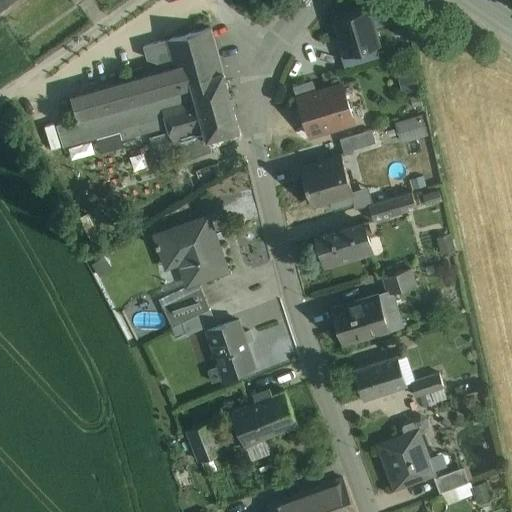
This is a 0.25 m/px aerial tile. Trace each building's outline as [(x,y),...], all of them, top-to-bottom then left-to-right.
[(0,0),(0,22),(0,21),(0,9),(12,0),(0,0)] [(369,9),(335,20),(345,53),(379,42),(369,9)] [(212,26),(168,38),(174,61),(175,64),(180,82),(191,80),(224,70),(212,26)] [(168,38),(145,45),(148,57),(165,63),(174,61),(168,38)] [(175,64),(146,72),(153,96),(182,88),(180,82),(175,64)] [(224,70),(191,80),(205,131),(207,139),(208,139),(240,130),(224,70)] [(146,72),(72,93),(79,115),(77,116),(78,117),(153,96),(146,72)] [(191,80),(180,82),(182,88),(153,96),(78,117),(69,120),(72,131),(163,106),(169,125),(170,130),(174,141),(205,131),(191,80)] [(343,83),(299,97),(310,134),(355,120),(343,83)] [(163,106),(72,131),(69,120),(57,123),(64,145),(120,130),(123,138),(141,133),(139,125),(149,122),(152,130),(169,125),(163,106)] [(420,112),(395,119),(402,140),(426,133),(420,112)] [(372,128),(341,137),(345,150),(376,141),(372,128)] [(205,131),(174,141),(170,130),(153,135),(160,158),(209,143),(208,139),(207,139),(205,131)] [(341,154),(302,166),(308,187),(309,187),(315,203),(330,198),(329,195),(349,189),(350,192),(353,191),(341,154)] [(354,188),(357,200),(371,196),(368,184),(354,188)] [(349,189),(329,195),(330,198),(333,207),(354,200),(356,208),(358,207),(353,191),(350,192),(349,189)] [(397,195),(373,202),(374,202),(370,203),(375,219),(402,211),(397,195)] [(209,215),(156,233),(159,242),(157,243),(158,246),(160,246),(163,254),(177,250),(188,283),(228,269),(209,215)] [(364,221),(318,235),(327,265),(373,251),(364,221)] [(411,266),(384,275),(390,292),(416,284),(411,266)] [(201,285),(162,304),(173,326),(183,321),(210,308),(201,285)] [(380,294),(334,308),(344,341),(390,327),(380,294)] [(210,308),(183,321),(187,332),(187,333),(215,321),(211,308),(210,308)] [(183,321),(173,326),(177,336),(187,332),(183,321)] [(239,321),(209,330),(216,350),(224,375),(254,364),(239,321)] [(224,375),(216,350),(209,352),(212,358),(207,360),(214,379),(224,375)] [(397,354),(354,368),(364,398),(407,384),(397,354)] [(440,372),(412,381),(416,395),(444,385),(440,372)] [(285,389),(232,409),(246,443),(298,423),(285,389)] [(421,414),(402,421),(399,426),(403,436),(418,430),(419,433),(427,430),(429,425),(426,416),(421,414)] [(221,451),(209,421),(190,429),(201,459),(221,451)] [(403,436),(380,444),(396,486),(434,472),(419,433),(418,430),(403,436)] [(437,472),(446,500),(471,492),(462,464),(437,472)] [(357,511),(344,476),(292,496),(293,497),(298,511),(357,511)] [(491,496),(490,480),(476,481),(477,497),(491,496)] [(298,511),(293,497),(272,504),(275,511),(298,511)]
